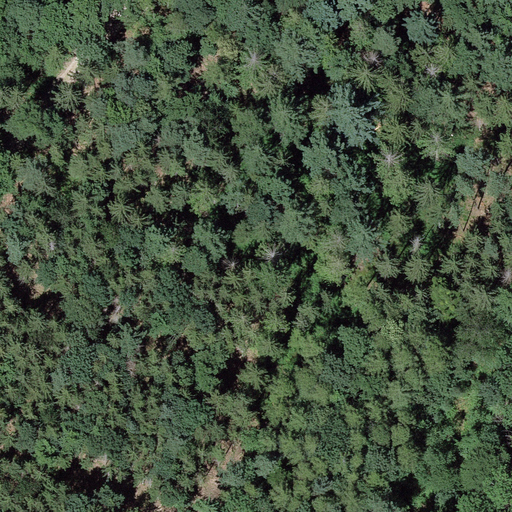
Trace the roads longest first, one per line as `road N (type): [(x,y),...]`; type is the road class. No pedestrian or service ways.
road 1 (track): [(0,166),(136,0)]
road 2 (track): [(451,511),(511,346)]
